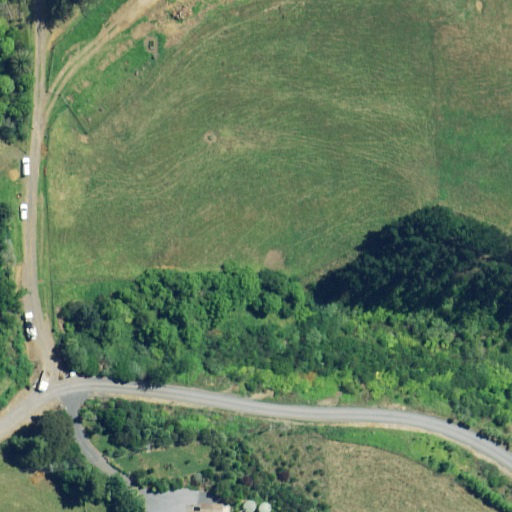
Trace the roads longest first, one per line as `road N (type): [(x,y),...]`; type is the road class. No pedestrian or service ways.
road 1 (unclassified): [(0,429),(61,387),(105,384),(268,410),(385,413),(434,424),(511,462)]
road 2 (track): [(61,387),(39,323),(29,253),(35,0)]
